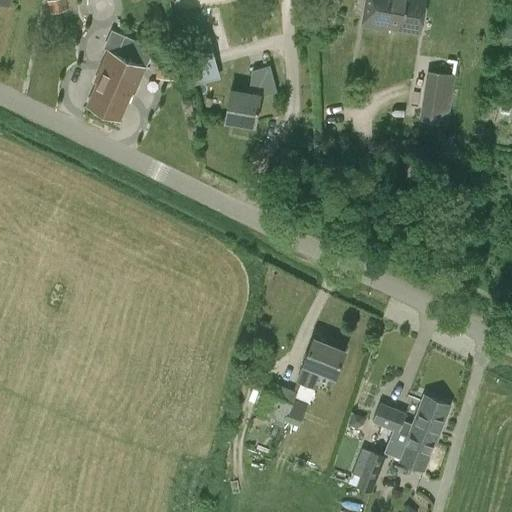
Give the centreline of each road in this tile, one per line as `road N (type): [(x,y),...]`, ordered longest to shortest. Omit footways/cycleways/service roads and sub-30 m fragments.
road 1 (unclassified): [(489,326),(0,88)]
road 2 (unclassified): [(436,511),(489,326)]
